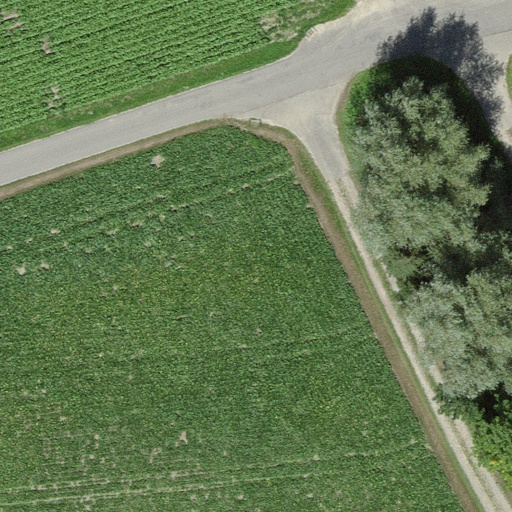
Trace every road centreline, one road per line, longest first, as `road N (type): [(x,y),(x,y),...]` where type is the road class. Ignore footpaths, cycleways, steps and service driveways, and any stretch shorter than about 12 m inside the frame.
road 1 (unclassified): [(511,14),(288,74),(0,169)]
road 2 (track): [(288,74),(476,469),(509,511)]
road 3 (track): [(427,0),(511,152)]
